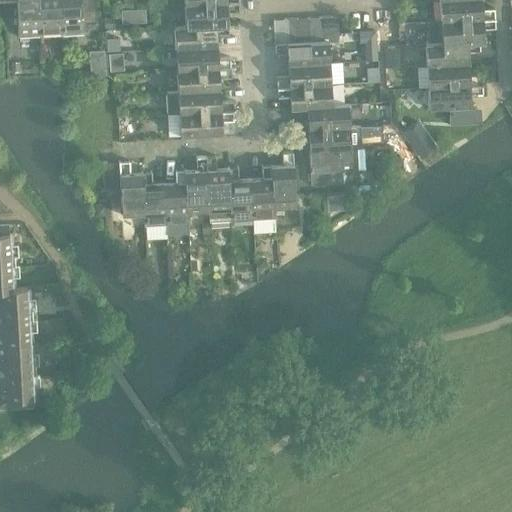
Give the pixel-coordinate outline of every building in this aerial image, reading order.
[(38,0),(16,0),(18,37),(40,36),(38,0)] [(59,0),(38,0),(40,36),(41,42),(43,42),(43,36),(62,35),(59,0)] [(81,0),(59,0),(62,35),(84,34),(84,23),(83,23),(83,12),(82,2),(81,0)] [(482,0),(439,0),(441,21),(495,18),(494,9),(483,10),(482,0)] [(95,1),(82,2),(83,12),(96,12),(95,1)] [(239,2),(185,5),(186,26),(228,24),(228,12),(239,11),(239,2)] [(96,12),(83,12),(83,23),(84,23),(96,22),(96,12)] [(115,17),(105,18),(105,28),(115,28),(115,17)] [(333,17),(321,18),(322,41),(329,41),(329,42),(335,42),(333,17)] [(309,18),(298,19),(299,43),(311,42),(309,18)] [(321,18),(309,18),(311,42),(322,41),(321,18)] [(495,18),(441,21),(428,22),(429,43),(442,42),(442,43),(480,41),(485,41),(484,29),(496,28),(495,18)] [(298,19),(286,20),(287,43),(299,43),(298,19)] [(274,20),(275,44),(287,43),(286,20),(274,20)] [(174,26),(176,49),(218,46),(217,35),(229,34),(228,24),(186,26),(174,26)] [(119,38),(106,39),(107,52),(120,51),(119,38)] [(329,41),(322,41),(311,42),(299,43),(287,43),(275,44),(275,54),(287,53),(288,65),(330,63),(329,42),(329,41)] [(426,43),(427,66),(469,63),(469,52),(480,51),(480,41),(442,43),(442,42),(429,43),(426,43)] [(218,46),(176,49),(177,70),(231,67),(230,58),(219,58),(218,46)] [(378,50),(366,50),(366,61),(378,60),(378,50)] [(19,63),(11,63),(12,71),(20,71),(19,63)] [(277,78),(277,87),(331,84),(330,63),(288,65),(288,77),(277,78)] [(469,63),(427,66),(428,87),(482,84),(482,74),(470,75),(469,63)] [(231,67),(177,70),(178,92),(220,90),(220,78),(231,77),(231,67)] [(378,68),(367,68),(368,82),(379,82),(378,68)] [(331,84),(277,87),(278,97),(290,97),(290,109),(307,108),(307,107),(333,106),(333,105),(331,84)] [(482,84),(428,87),(429,110),(472,107),(471,95),(483,94),(482,84)] [(220,90),(178,92),(166,93),(167,114),(179,114),(233,110),(233,101),(221,101),(220,90)] [(129,95),(118,95),(119,107),(125,107),(130,102),(129,95)] [(307,107),(307,108),(308,129),(350,127),(349,104),(333,105),(333,106),(307,107)] [(233,110),(179,114),(181,136),(223,133),(222,121),(234,120),(233,110)] [(418,122),(405,132),(415,147),(429,138),(418,122)] [(350,127),(308,129),(308,139),(309,150),(364,147),(362,147),(360,126),(350,127)] [(364,147),(309,150),(310,172),(321,172),(332,171),(342,171),(365,170),(364,147)] [(283,164),(271,165),(273,207),(274,207),(296,206),(293,152),(282,152),(283,164)] [(197,169),(185,169),(187,212),(188,212),(206,211),(207,217),(209,217),(206,156),(196,157),(197,169)] [(216,156),(206,156),(209,217),(209,222),(230,221),(230,209),(228,167),(216,168),(216,156)] [(122,215),(143,214),(144,214),(142,172),(130,172),(129,161),(103,162),(104,187),(120,187),(122,215)] [(262,177),(250,178),(253,220),(273,219),(273,225),(275,225),(274,207),(273,207),(271,165),(261,165),(262,177)] [(238,166),(228,167),(230,209),(230,221),(231,227),(233,227),(233,221),(253,220),(250,178),(239,178),(238,166)] [(176,182),(164,182),(166,225),(186,224),(187,229),(189,229),(188,212),(187,212),(185,169),(175,170),(176,182)] [(152,171),(142,172),(144,214),(143,214),(144,232),(147,232),(147,226),(166,225),(164,182),(152,183),(152,171)] [(332,171),(321,172),(322,185),(332,184),(332,171)] [(342,171),(332,171),(332,184),(343,183),(342,171)] [(321,172),(310,172),(311,185),(322,185),(321,172)] [(101,205),(94,205),(95,216),(106,215),(106,209),(101,205)] [(8,224),(0,224),(0,233),(9,233),(8,224)] [(9,233),(0,233),(0,256),(10,256),(10,254),(9,233)] [(10,256),(0,256),(0,266),(11,265),(11,268),(15,268),(15,254),(10,254),(10,256)] [(11,265),(0,266),(0,289),(12,288),(12,287),(11,268),(11,265)] [(55,286),(48,288),(51,296),(58,294),(55,286)] [(0,289),(0,311),(28,310),(27,308),(26,287),(12,287),(12,288),(0,289)] [(28,310),(0,311),(0,321),(28,320),(28,322),(33,322),(32,308),(27,308),(28,310)] [(28,320),(0,321),(0,343),(29,342),(28,322),(28,320)] [(29,342),(0,343),(0,366),(31,365),(31,363),(29,342)] [(70,360),(59,361),(60,374),(69,373),(71,373),(70,360)] [(31,365),(0,366),(0,376),(31,374),(31,377),(36,376),(35,363),(31,363),(31,365)] [(31,374),(0,376),(0,399),(4,399),(14,399),(23,398),(33,398),(31,377),(31,374)] [(23,398),(14,399),(14,407),(24,407),(23,398)] [(33,398),(23,398),(24,407),(33,406),(33,398)] [(14,399),(4,399),(5,408),(14,407),(14,399)]
